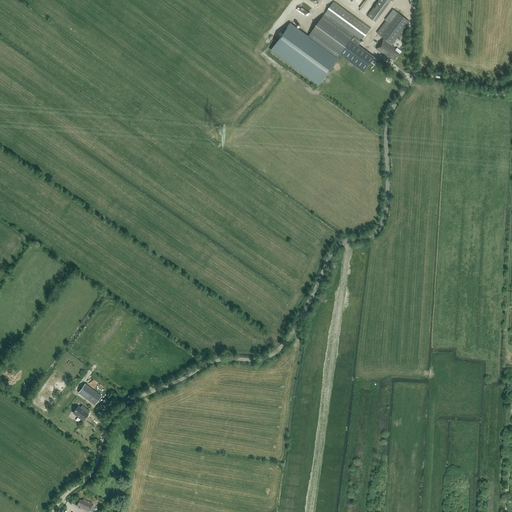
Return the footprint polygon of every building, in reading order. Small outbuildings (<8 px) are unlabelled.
[(376,22),(390,0),(377,0),(367,16),(376,22)] [(389,59),(390,57),(395,61),(400,54),(395,50),(396,49),(392,46),(409,21),(398,13),(390,23),(386,21),(377,33),(384,38),(376,49),(389,59)] [(364,38),(353,30),(350,34),(324,15),(308,37),(289,24),(270,49),(318,84),(337,59),(336,58),(339,54),(364,72),(375,57),(358,45),(364,38)] [(95,405),(102,396),(85,383),(78,393),(95,405)] [(109,401),(105,398),(98,407),(102,411),(109,401)] [(82,405),(80,408),(78,406),(73,413),(83,420),(88,414),(90,411),(82,405)] [(80,499),(77,505),(89,511),(89,510),(93,511),(95,506),(92,505),(92,503),(86,500),(83,498),(82,500),(80,499)]
